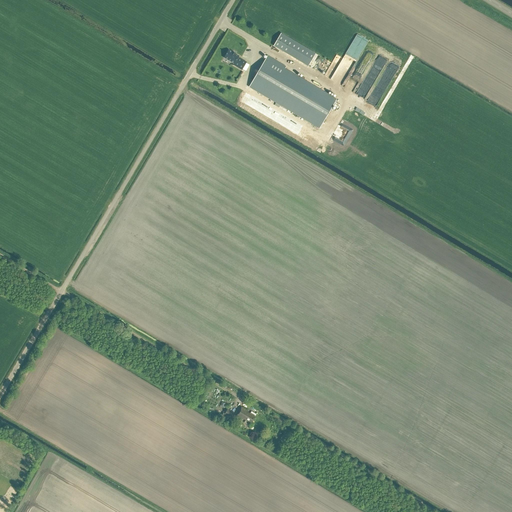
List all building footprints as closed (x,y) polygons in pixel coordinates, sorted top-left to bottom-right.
[(274,46),(287,54),(295,41),(282,34),(274,46)] [(234,65),(243,70),(247,62),(239,57),(240,56),(230,50),(225,57),(235,63),(234,65)] [(268,56),(250,87),(320,129),(337,100),(285,70),(287,67),(268,56)] [(354,75),(361,65),(354,60),(347,70),(354,75)] [(329,71),(327,74),(326,73),(324,76),(330,80),(334,75),(329,71)] [(344,93),(350,97),(358,85),(355,83),(355,82),(352,80),(344,93)] [(360,101),(361,99),(370,104),(372,99),(360,93),(357,100),(360,101)] [(330,116),(322,127),(327,131),(335,120),(330,116)] [(251,423),(255,417),(247,412),(247,410),(242,407),(236,416),(242,420),(243,418),(246,420),(245,423),(249,425),(250,423),(251,423)]
